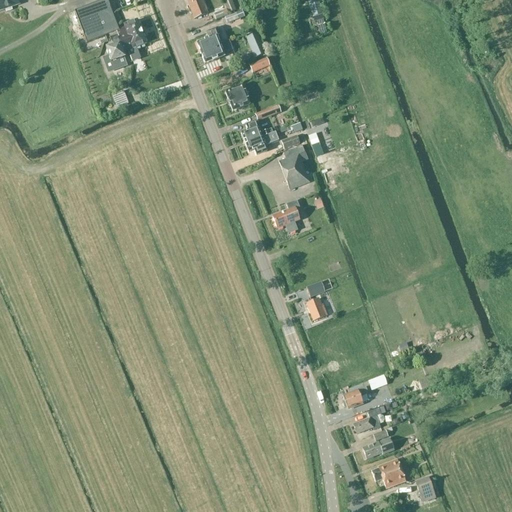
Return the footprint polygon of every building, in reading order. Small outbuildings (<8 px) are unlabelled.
[(0,0),(0,11),(19,5),(17,0),(0,0)] [(107,0),(89,7),(101,38),(108,35),(109,38),(115,36),(120,49),(126,46),(128,52),(132,62),(140,60),(136,50),(148,45),(138,20),(122,26),(123,29),(118,31),(107,0)] [(207,14),(201,0),(186,0),(194,20),(207,14)] [(324,19),(318,0),(308,0),(314,22),(324,19)] [(236,11),(231,1),(224,4),(228,14),(236,11)] [(266,14),(262,5),(250,10),(254,19),(266,14)] [(89,7),(74,12),(86,44),(101,38),(89,7)] [(228,16),(225,10),(214,15),(216,21),(228,16)] [(238,20),(236,14),(225,18),(228,24),(238,20)] [(196,44),(199,51),(221,43),(216,29),(205,33),(207,39),(196,44)] [(263,56),(255,35),(244,40),(252,60),(263,56)] [(110,64),(104,66),(107,74),(127,67),(122,54),(128,52),(126,46),(120,49),(115,36),(109,38),(111,42),(112,46),(105,49),(110,64)] [(221,43),(199,51),(204,65),(223,57),(222,55),(232,51),(228,42),(222,44),(221,43)] [(270,67),(267,59),(249,66),(253,74),(270,67)] [(242,86),(225,93),(232,112),(250,105),(242,86)] [(281,114),(278,107),(255,115),(258,122),(281,114)] [(241,134),(245,145),(261,139),(261,138),(271,134),(269,130),(259,134),(255,122),(245,126),(247,131),(241,134)] [(261,139),(245,145),(248,153),(254,151),(256,156),(267,152),(265,146),(278,141),(275,133),(274,133),(271,134),(261,138),(261,139)] [(320,143),(317,134),(309,137),(311,146),(320,143)] [(300,145),(297,136),(281,142),(284,151),(300,145)] [(285,160),(278,163),(289,191),(308,183),(301,163),(307,160),(301,146),(283,154),(285,160)] [(272,218),(276,230),(299,221),(298,218),(302,217),(296,201),(285,205),(287,211),(272,218)] [(306,289),(308,296),(324,290),(321,283),(306,289)] [(321,307),(318,300),(306,305),(313,322),(326,317),(322,306),(321,307)] [(387,385),(383,376),(368,382),(372,392),(387,385)] [(431,387),(429,380),(420,383),(423,390),(431,387)] [(367,394),(364,388),(349,394),(350,395),(342,398),(344,402),(342,402),(344,409),(346,408),(347,410),(362,404),(359,397),(367,394)] [(369,419),(353,426),(356,435),(372,429),(373,431),(380,429),(376,417),(385,413),(383,407),(367,413),(369,419)] [(400,418),(390,422),(392,427),(402,423),(400,418)] [(373,437),(376,445),(388,440),(385,432),(373,437)] [(388,440),(376,445),(362,450),(366,460),(381,455),(382,457),(393,453),(388,440)] [(379,471),(371,473),(375,483),(382,481),(386,490),(404,483),(397,462),(378,469),(379,471)] [(436,499),(428,478),(415,483),(423,504),(436,499)]
